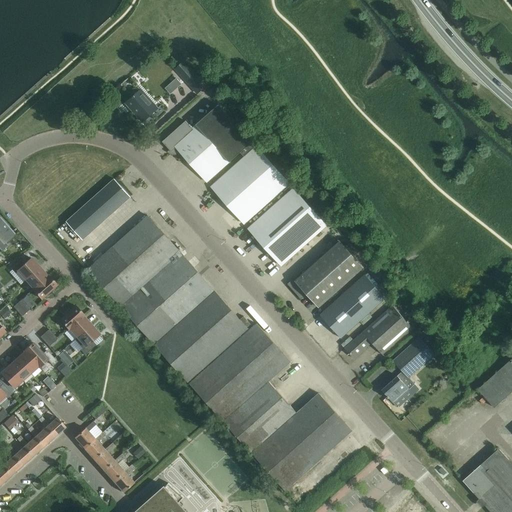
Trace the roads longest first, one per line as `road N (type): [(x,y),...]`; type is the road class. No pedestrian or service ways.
road 1 (unclassified): [(451,511),(127,150),(91,136),(46,140),(19,153),(1,195)]
road 2 (residential): [(0,493),(63,441),(119,499),(119,511)]
road 3 (secondary): [(511,102),(420,0)]
